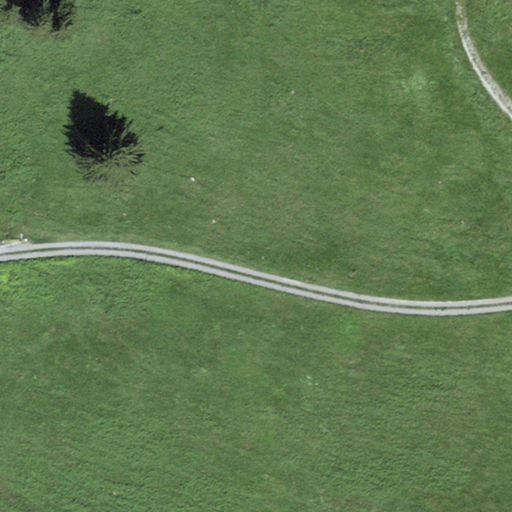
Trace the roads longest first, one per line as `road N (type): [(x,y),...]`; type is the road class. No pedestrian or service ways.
road 1 (track): [(0,258),(148,256),(393,316),(511,305)]
road 2 (track): [(511,109),(472,54),(464,0)]
